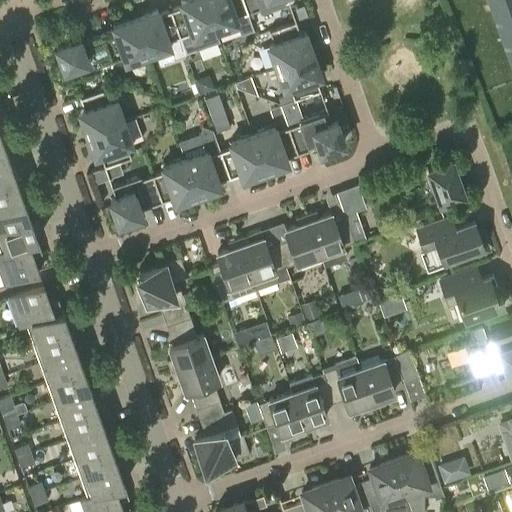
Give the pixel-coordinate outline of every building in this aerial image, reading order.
[(194,37),(214,29),(203,0),(179,0),(181,5),(169,10),(178,36),(179,36),(185,52),(198,48),(194,37)] [(203,0),(214,29),(237,21),(235,16),(246,12),(241,0),(203,0)] [(241,0),(246,12),(258,8),(259,10),(288,0),(287,0),(241,0)] [(511,0),(486,0),(511,70),(511,0)] [(167,40),(178,36),(169,10),(158,14),(156,8),(133,17),(146,54),(169,45),(167,40)] [(114,29),(101,34),(110,60),(123,56),(125,61),(146,54),(133,17),(112,24),(114,29)] [(268,44),(276,67),(313,54),(305,31),(299,33),(295,20),(268,30),(273,42),(268,44)] [(100,64),(110,60),(101,34),(80,41),(79,36),(55,44),(63,68),(68,66),(72,77),(101,66),(100,64)] [(320,75),(313,54),(276,67),(283,88),(289,86),(293,99),(320,90),(315,77),(320,75)] [(269,70),(235,77),(239,101),(264,96),(262,86),(272,84),(269,70)] [(202,89),(212,85),(208,75),(198,78),(202,89)] [(78,111),(87,134),(123,121),(115,98),(110,100),(106,87),(79,97),(83,109),(78,111)] [(216,129),(229,125),(217,92),(204,96),(216,129)] [(298,122),(286,126),(296,153),(318,145),(320,150),(344,142),(335,118),(330,120),(327,109),(298,120),(298,122)] [(131,142),(123,121),(87,134),(94,155),(99,153),(104,166),(130,156),(126,144),(131,142)] [(217,181),(228,177),(211,128),(202,125),(199,132),(205,149),(183,157),(196,194),(219,186),(217,181)] [(285,157),(296,153),(286,126),(276,130),(274,125),(251,133),(264,170),(287,162),(285,157)] [(212,129),(211,128),(228,177),(240,173),(242,178),(264,170),(251,133),(229,141),(231,146),(220,150),(212,129)] [(0,166),(10,163),(3,144),(0,144),(0,166)] [(163,170),(151,174),(160,201),(173,196),(175,202),(196,194),(183,157),(161,165),(163,170)] [(427,166),(439,201),(464,193),(451,157),(427,166)] [(10,163),(0,166),(0,187),(16,182),(10,163)] [(139,208),(160,201),(151,174),(140,178),(140,176),(111,186),(114,196),(109,198),(118,222),(141,213),(139,208)] [(16,182),(0,187),(0,209),(23,201),(16,182)] [(0,231),(30,221),(23,201),(0,209),(0,231)] [(316,209),(304,213),(318,253),(319,253),(323,264),(346,256),(342,245),(353,241),(344,216),(333,220),(330,212),(318,216),(316,209)] [(356,212),(344,216),(353,241),(365,237),(356,212)] [(284,265),(318,253),(304,213),(294,217),(297,223),(285,228),(288,238),(276,243),(284,265)] [(426,269),(444,263),(444,260),(468,251),(470,255),(488,249),(482,230),(477,232),(473,220),(448,229),(444,218),(416,228),(424,249),(420,251),(426,269)] [(0,252),(37,240),(30,221),(0,231),(0,252)] [(250,277),(251,277),(255,288),(288,277),(284,265),(276,243),(266,246),(262,236),(250,240),(247,233),(236,237),(250,277)] [(251,277),(250,277),(236,237),(226,241),(229,247),(217,252),(220,262),(209,266),(221,300),(233,296),(255,288),(251,277)] [(32,255),(41,252),(37,240),(0,252),(0,273),(4,284),(38,272),(32,255)] [(156,298),(162,314),(186,306),(179,288),(174,290),(171,281),(186,276),(179,256),(161,262),(161,264),(135,273),(146,302),(156,298)] [(480,278),(476,266),(439,279),(448,303),(457,300),(464,319),(503,305),(495,282),(491,284),(488,275),(480,278)] [(8,296),(19,327),(26,324),(62,312),(57,297),(48,301),(42,283),(8,296)] [(368,296),(364,285),(353,289),(357,300),(368,296)] [(313,297),(300,301),(305,315),(318,311),(313,297)] [(196,335),(186,306),(162,314),(172,343),(168,344),(173,357),(166,359),(170,371),(210,357),(202,333),(196,335)] [(288,313),(291,321),(301,318),(298,309),(288,313)] [(62,312),(26,324),(33,344),(69,331),(62,312)] [(232,329),(236,342),(268,330),(263,318),(232,329)] [(470,328),(474,340),(463,343),(475,376),(496,368),(496,367),(511,361),(511,329),(511,327),(485,337),(481,324),(470,328)] [(69,331),(33,344),(40,363),(76,350),(69,331)] [(394,354),(402,377),(410,400),(424,394),(409,349),(394,354)] [(76,350),(40,363),(46,382),(83,369),(76,350)] [(402,377),(394,354),(359,367),(373,407),(384,403),(382,396),(394,392),(390,381),(402,377)] [(325,378),(324,379),(333,401),(345,397),(348,408),(360,403),(363,410),(373,407),(359,367),(355,355),(332,363),(333,367),(322,371),(325,378)] [(218,378),(210,357),(170,371),(174,380),(180,378),(185,390),(189,388),(200,420),(230,409),(230,408),(222,411),(212,380),(218,378)] [(83,369),(46,382),(53,401),(90,388),(83,369)] [(333,401),(324,379),(291,391),(305,431),(316,427),(314,420),(326,416),(322,405),(333,401)] [(90,388),(53,401),(60,420),(96,408),(90,388)] [(295,434),(305,431),(291,391),(257,402),(265,425),(276,421),(280,432),(292,428),(295,434)] [(13,404),(0,408),(4,419),(17,414),(13,404)] [(96,408),(60,420),(67,440),(103,427),(96,408)] [(236,424),(230,409),(200,420),(205,434),(194,438),(204,466),(230,457),(230,459),(248,452),(241,433),(226,438),(223,429),(236,424)] [(511,456),(511,410),(509,411),(511,418),(499,423),(511,457),(511,456)] [(7,427),(20,423),(17,414),(4,419),(7,427)] [(103,427),(67,440),(73,459),(110,446),(103,427)] [(27,442),(13,446),(17,457),(30,452),(27,442)] [(110,446),(73,459),(80,478),(117,465),(110,446)] [(404,492),(410,509),(411,511),(424,511),(423,485),(434,481),(435,498),(443,495),(440,485),(427,448),(407,455),(406,453),(392,458),(404,492)] [(20,466),(33,461),(30,452),(17,457),(20,466)] [(385,511),(389,511),(410,509),(404,492),(392,458),(378,463),(379,465),(358,472),(370,504),(382,500),(385,511)] [(468,473),(462,458),(440,466),(445,481),(468,473)] [(87,496),(79,498),(80,500),(123,484),(117,465),(80,478),(87,496)] [(367,511),(365,505),(370,504),(358,472),(339,479),(338,477),(324,482),(334,511),(367,511)] [(41,480),(27,485),(31,495),(44,491),(41,480)] [(311,489),(291,496),(294,504),(282,508),(283,511),(334,511),(324,482),(310,487),(311,489)] [(128,496),(123,484),(80,500),(84,511),(123,511),(119,500),(128,496)] [(34,504),(47,499),(44,491),(31,495),(34,504)] [(214,511),(253,511),(253,508),(266,504),(262,494),(214,511)]
